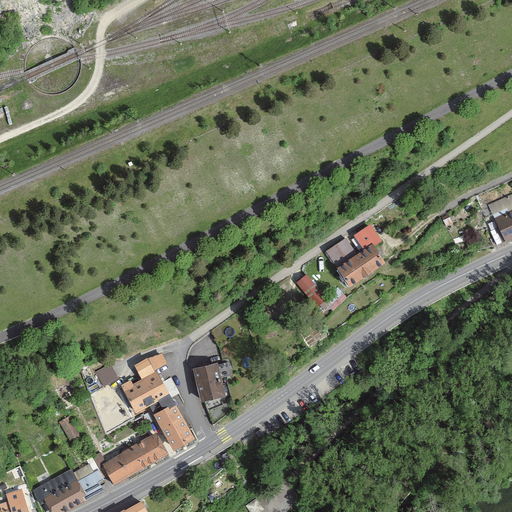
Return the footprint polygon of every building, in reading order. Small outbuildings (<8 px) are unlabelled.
[(492,214),(511,208),(511,193),(488,201),(492,214)] [(511,211),(490,220),(500,242),(511,237),(511,211)] [(369,225),(351,236),(361,252),(354,257),(343,239),(324,252),(335,269),(332,271),(344,289),(381,266),(371,251),(381,245),(369,225)] [(307,275),(295,283),(312,308),(325,299),(307,275)] [(342,289),(326,303),(332,310),(348,296),(342,289)] [(162,353),(134,366),(141,379),(168,364),(162,353)] [(190,369),(198,402),(223,397),(215,363),(190,369)] [(112,365),(97,372),(104,385),(118,378),(112,365)] [(119,385),(122,391),(134,412),(151,403),(166,395),(177,389),(171,377),(161,382),(156,372),(132,385),(129,380),(119,385)] [(190,439),(171,404),(166,395),(151,403),(156,412),(151,415),(170,450),(190,439)] [(58,422),(68,440),(79,434),(70,417),(58,422)] [(261,429),(256,433),(259,438),(265,434),(261,429)] [(164,455),(153,434),(113,455),(125,476),(164,455)] [(110,484),(125,476),(113,455),(103,461),(99,452),(90,457),(92,461),(95,465),(101,478),(105,476),(110,484)] [(73,473),(87,501),(102,493),(95,481),(101,478),(95,465),(92,461),(73,473)] [(71,470),(32,490),(40,505),(46,502),(50,511),(66,511),(87,501),(73,473),(71,470)] [(256,499),(246,506),(249,511),(261,511),(264,510),(256,499)] [(0,511),(25,511),(22,502),(7,506),(6,502),(0,503),(0,511)] [(119,511),(142,511),(137,502),(128,507),(119,511)]
